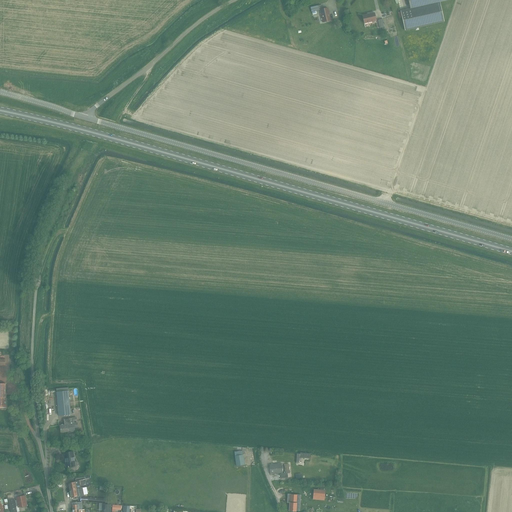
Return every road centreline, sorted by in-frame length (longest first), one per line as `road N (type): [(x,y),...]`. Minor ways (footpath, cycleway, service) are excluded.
road 1 (track): [(511,270),(102,161),(58,259),(48,380),(83,384),(92,440)]
road 2 (primary): [(511,251),(0,110)]
road 3 (unclassified): [(511,239),(86,117)]
road 4 (unclassified): [(51,511),(32,389),(36,280)]
road 5 (unclassified): [(233,0),(86,117)]
